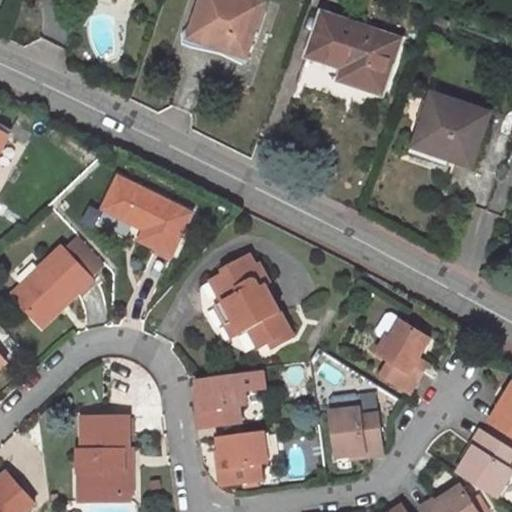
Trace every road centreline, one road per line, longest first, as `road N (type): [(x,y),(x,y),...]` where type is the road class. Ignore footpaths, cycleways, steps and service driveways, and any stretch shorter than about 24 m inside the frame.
road 1 (tertiary): [(511,323),(170,142),(0,65)]
road 2 (residential): [(194,509),(178,382),(156,353),(120,339),(81,347),(0,423)]
road 3 (residential): [(194,509),(357,495),(393,473),(454,377)]
road 4 (unknown): [(467,299),(511,177)]
